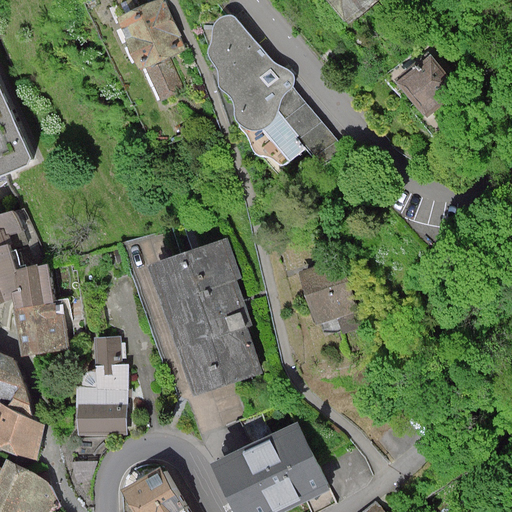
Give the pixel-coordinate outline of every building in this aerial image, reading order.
[(154,0),(124,13),(147,66),(185,50),(164,0),(154,0)] [(323,0),(276,0),(302,29),(329,6),(323,0)] [(347,0),(360,20),(391,0),(347,0)] [(268,59),(233,18),(230,15),(223,13),(218,17),(215,23),(213,28),(212,33),(210,44),(204,52),(217,69),(217,80),(220,88),(224,98),(229,112),(235,118),(244,124),(256,128),(265,124),(273,119),(279,105),(282,95),(288,90),(293,86),(295,80),(293,74),(288,70),(278,66),(268,59)] [(443,115),(476,88),(438,43),(405,70),(443,115)] [(385,60),(356,86),(383,122),(414,94),(385,60)] [(282,95),(279,105),(326,165),(351,151),(293,86),(288,90),(282,95)] [(0,165),(21,156),(0,110),(0,165)] [(0,301),(14,296),(26,354),(71,350),(60,312),(51,305),(42,263),(13,266),(7,238),(25,232),(14,207),(0,211),(0,301)] [(148,231),(117,240),(177,394),(251,372),(210,236),(155,256),(148,231)] [(326,310),(345,303),(330,264),(312,271),(326,310)] [(0,352),(0,400),(4,402),(7,391),(32,404),(23,364),(0,352)] [(34,460),(42,424),(0,401),(0,450),(11,455),(34,460)] [(126,435),(123,404),(75,404),(77,435),(126,435)] [(299,423),(214,463),(237,511),(284,511),(331,490),(299,423)] [(29,471),(2,458),(0,462),(0,511),(46,511),(59,506),(49,486),(29,471)] [(189,511),(163,470),(126,492),(137,511),(189,511)]
